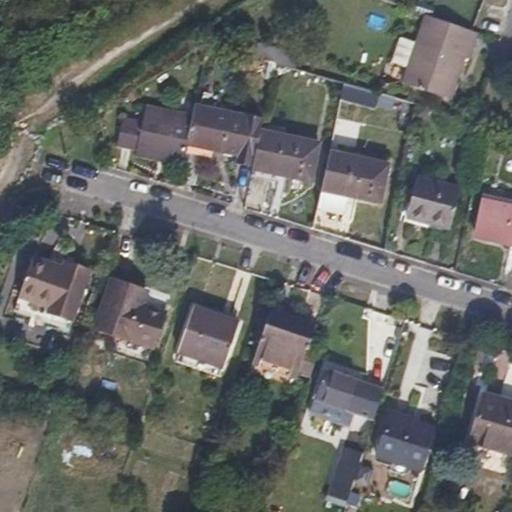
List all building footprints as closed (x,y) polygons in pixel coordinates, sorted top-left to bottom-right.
[(463,56),(465,57),(467,57),(477,32),(425,14),(416,43),(399,38),(391,62),(408,67),(403,82),(443,97),(453,72),(456,73),(463,56)] [(289,68),(290,62),(292,56),(253,46),(250,58),(271,64),(289,68)] [(271,64),(250,58),(240,56),(237,71),(267,79),(271,64)] [(340,101),(374,105),(375,91),(342,86),(340,101)] [(181,148),(196,152),(230,160),(229,167),(245,171),(254,134),(257,122),(191,106),(187,122),(181,148)] [(181,148),(187,122),(141,110),(137,125),(118,121),(111,147),(130,152),(129,157),(151,163),(152,157),(174,163),(177,164),(181,148)] [(254,134),(245,171),(306,185),(315,148),(254,134)] [(315,191),(375,205),(384,168),(323,153),(315,191)] [(151,163),(176,169),(177,164),(174,163),(152,157),(151,163)] [(403,220),(446,230),(455,191),(412,181),(403,220)] [(511,203),(494,199),(493,205),(511,209),(511,203)] [(511,245),(511,209),(493,205),(479,202),(472,237),(511,245)] [(57,269),(60,261),(51,259),(49,267),(57,269)] [(19,301),(35,306),(37,306),(48,267),(30,261),(19,301)] [(48,267),(37,306),(50,310),(49,318),(72,325),(88,270),(60,261),(57,269),(49,267),(48,267)] [(168,312),(154,308),(140,303),(143,292),(111,282),(97,330),(157,348),(168,312)] [(225,369),(232,347),(239,325),(195,310),(181,354),(225,369)] [(251,372),(293,387),(312,331),(270,317),(251,372)] [(316,402),(355,416),(365,384),(326,371),(316,402)] [(511,404),(484,397),(471,442),(511,453),(511,404)] [(383,458),(392,416),(391,415),(379,456),(383,458)] [(383,458),(425,471),(438,430),(392,416),(383,458)] [(355,494),(366,455),(345,449),(334,488),(355,494)]
